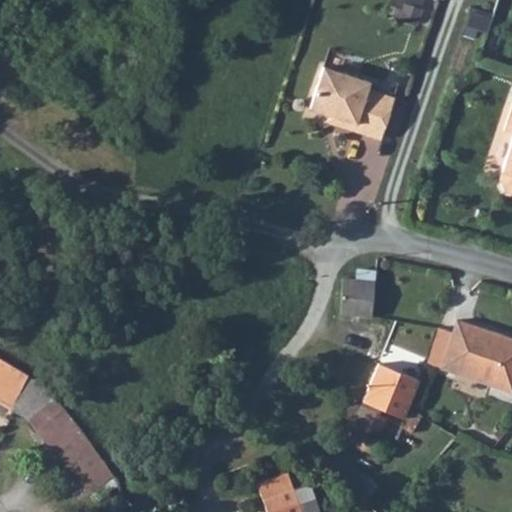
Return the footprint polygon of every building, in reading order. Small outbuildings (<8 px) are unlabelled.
[(309,109),(334,117),(347,75),(322,67),(309,109)] [(334,124),(350,129),(365,81),(347,75),(334,117),(336,118),(334,124)] [(365,81),(350,129),(379,139),(393,97),(366,88),(368,82),(365,81)] [(511,192),(511,106),(506,131),(511,132),(511,143),(500,181),(506,191),(511,192)] [(225,170),(253,178),(258,163),(230,154),(225,170)] [(340,313),(372,314),(373,279),(342,279),(340,313)] [(439,367),(511,391),(511,386),(511,337),(455,319),(439,367)] [(30,375),(0,357),(0,387),(18,398),(30,375)] [(363,401),(402,418),(407,407),(410,400),(400,395),(408,376),(379,363),(363,401)] [(27,415),(73,477),(102,457),(84,430),(53,395),(27,415)] [(367,431),(361,446),(375,453),(379,446),(392,452),(402,427),(412,433),(422,416),(407,407),(402,418),(363,401),(354,425),(367,431)] [(348,440),(361,446),(367,431),(354,425),(343,427),(348,440)] [(73,477),(85,494),(115,475),(102,457),(73,477)] [(301,511),(287,471),(255,482),(266,511),(301,511)]
